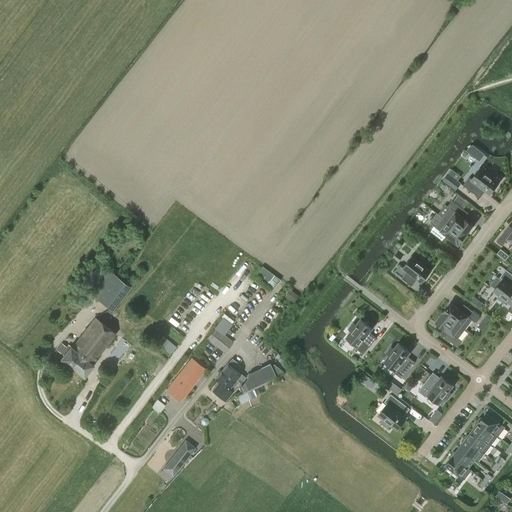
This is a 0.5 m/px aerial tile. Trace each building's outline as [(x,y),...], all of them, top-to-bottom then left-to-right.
[(471,146),(466,151),(479,161),(485,154),(473,145),(471,146)] [(498,182),(492,178),(494,175),(495,175),(494,174),(489,170),(488,170),(486,173),(480,168),(479,169),(472,178),(472,179),(469,177),(463,185),(480,198),(486,190),(490,193),(489,193),(490,194),(490,193),(491,193),(491,192),(497,183),(498,184),(498,183),(498,182),(498,183),(499,182),(498,182)] [(452,169),(443,180),(456,189),(461,183),(457,181),(451,176),(455,171),(452,169)] [(443,217),(443,218),(448,221),(466,235),(466,234),(466,235),(466,234),(473,225),(472,225),(472,224),(465,219),(464,219),(465,218),(464,218),(459,214),(463,209),(464,207),(465,208),(469,202),(465,199),(464,200),(458,195),(453,202),(452,201),(448,206),(450,208),(444,217),(443,217)] [(448,221),(443,218),(436,227),(433,225),(429,230),(440,239),(444,233),(458,244),(459,243),(460,243),(460,242),(465,235),(466,235),(448,221)] [(496,241),(502,246),(508,238),(511,241),(511,232),(510,235),(505,230),(496,241)] [(394,272),(402,278),(412,286),(418,278),(421,281),(422,282),(422,281),(423,280),(429,272),(430,272),(430,271),(431,270),(430,270),(424,266),(426,263),(427,263),(426,262),(426,263),(421,258),(420,258),(418,261),(412,256),(413,256),(412,256),(412,257),(411,257),(404,266),(404,267),(403,267),(400,264),(394,272)] [(261,280),(273,289),(280,279),(262,266),(258,270),(264,275),(261,280)] [(500,277),(502,279),(502,280),(502,279),(501,280),(502,280),(495,289),(494,289),(495,289),(494,290),(494,289),(494,290),(500,295),(498,297),(498,298),(504,302),(504,303),(505,302),(504,302),(506,299),(511,303),(511,304),(511,273),(506,269),(500,277)] [(115,275),(98,298),(111,308),(128,286),(118,277),(115,275)] [(290,288),(285,296),(293,302),(299,294),(290,288)] [(471,301),(477,305),(480,301),(474,296),(471,301)] [(443,312),(465,329),(466,329),(472,320),(475,322),(479,316),(468,307),(464,313),(450,302),(449,304),(449,303),(449,304),(449,305),(449,304),(448,305),(444,311),(443,311),(443,312)] [(449,332),(445,337),(457,346),(461,340),(458,338),(465,330),(465,329),(443,312),(442,313),(435,322),(436,322),(437,323),(443,327),(443,328),(444,328),(449,332)] [(486,325),(490,319),(486,316),(482,322),(486,325)] [(95,317),(79,337),(87,343),(85,346),(86,347),(78,357),(75,355),(71,360),(68,365),(84,377),(93,364),(92,363),(116,333),(95,317)] [(364,354),(369,347),(377,337),(369,331),(372,328),(372,327),(371,327),(372,327),(371,326),(371,327),(362,320),(363,320),(362,319),(361,319),(356,325),(354,323),(354,322),(353,323),(349,328),(348,329),(349,329),(352,331),(347,337),(348,338),(347,338),(348,338),(357,345),(356,345),(357,345),(358,345),(357,346),(358,346),(356,348),(364,354)] [(207,338),(224,352),(232,342),(215,328),(207,338)] [(170,353),(177,346),(163,333),(156,341),(170,353)] [(60,359),(68,365),(71,360),(75,355),(78,357),(86,347),(85,346),(87,343),(79,337),(72,347),(70,346),(70,347),(68,345),(66,347),(61,343),(57,349),(64,354),(60,359)] [(385,361),(384,361),(385,362),(385,361),(385,362),(386,362),(395,369),(394,369),(395,369),(396,369),(394,372),(402,378),(415,361),(407,355),(410,352),(410,351),(409,351),(409,350),(400,344),(400,343),(399,343),(394,349),(392,347),(391,346),(391,347),(387,353),(387,352),(386,353),(387,353),(390,355),(385,361)] [(141,349),(133,358),(137,362),(129,371),(139,381),(156,362),(141,349)] [(167,389),(181,400),(206,369),(192,358),(167,389)] [(244,379),(245,377),(234,368),(238,363),(232,358),(228,363),(222,370),(233,378),(235,376),(242,381),(244,379)] [(101,367),(107,371),(111,366),(105,361),(101,367)] [(234,394),(236,397),(237,396),(246,392),(254,389),(267,383),(266,380),(275,375),(275,376),(283,372),(273,364),(271,365),(270,363),(248,373),(247,379),(241,386),(238,387),(240,391),(234,394)] [(222,370),(216,378),(215,379),(219,382),(212,390),(225,401),(233,392),(232,391),(236,386),(237,387),(241,383),(241,382),(242,381),(235,376),(233,378),(222,370)] [(438,403),(439,403),(444,397),(446,399),(447,399),(451,393),(448,391),(453,385),(453,384),(452,384),(443,377),(442,376),(439,380),(431,374),(423,384),(431,390),(428,394),(427,395),(428,395),(429,396),(429,395),(438,402),(437,402),(438,403),(438,402),(439,403),(438,403)] [(407,383),(404,388),(409,392),(413,387),(407,383)] [(396,386),(392,392),(397,395),(401,390),(396,386)] [(254,389),(246,392),(250,400),(257,396),(254,389)] [(410,408),(408,407),(391,394),(384,402),(387,404),(386,404),(386,405),(380,413),(379,414),(378,414),(379,415),(385,419),(383,422),(382,422),(383,422),(388,427),(389,427),(389,426),(391,424),(397,428),(397,429),(398,428),(397,428),(398,428),(398,427),(405,419),(405,418),(406,418),(405,417),(404,416),(410,408)] [(157,397),(150,406),(159,413),(166,404),(157,397)] [(480,417),(477,420),(498,436),(505,427),(499,422),(498,422),(486,413),(487,413),(486,412),(486,413),(485,413),(485,414),(482,418),(480,417)] [(473,430),(472,430),(491,445),(498,436),(477,420),(475,423),(477,425),(473,429),(472,430),(473,430)] [(466,434),(464,437),(481,451),(484,454),(491,445),(472,430),(472,431),(468,435),(466,434)] [(481,451),(464,437),(461,440),(463,442),(460,447),(460,446),(459,447),(478,462),(480,459),(484,454),(481,451)] [(186,440),(163,468),(172,476),(182,464),(184,466),(188,462),(198,452),(194,449),(195,447),(186,440)] [(453,451),(451,454),(468,468),(468,467),(475,459),(459,447),(459,448),(455,452),(453,451)] [(468,468),(451,454),(448,457),(450,459),(447,464),(446,463),(446,464),(445,465),(446,465),(458,474),(458,475),(458,474),(464,479),(472,470),(468,467),(468,468)] [(496,462),(500,465),(505,459),(501,456),(496,462)] [(500,465),(496,462),(492,468),(496,471),(500,465)] [(483,479),(487,482),(492,476),(488,473),(483,479)] [(487,482),(483,479),(478,485),(483,488),(487,482)]
